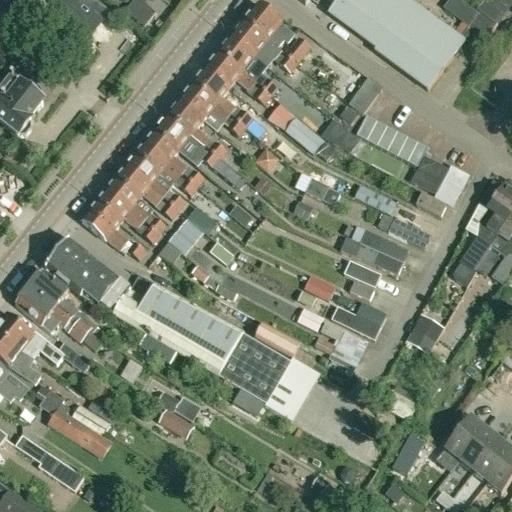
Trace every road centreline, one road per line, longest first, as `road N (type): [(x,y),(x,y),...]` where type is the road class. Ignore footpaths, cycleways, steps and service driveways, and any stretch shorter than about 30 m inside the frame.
road 1 (tertiary): [(0,278),(224,0)]
road 2 (residential): [(493,156),(274,0)]
road 3 (residential): [(378,381),(493,156)]
